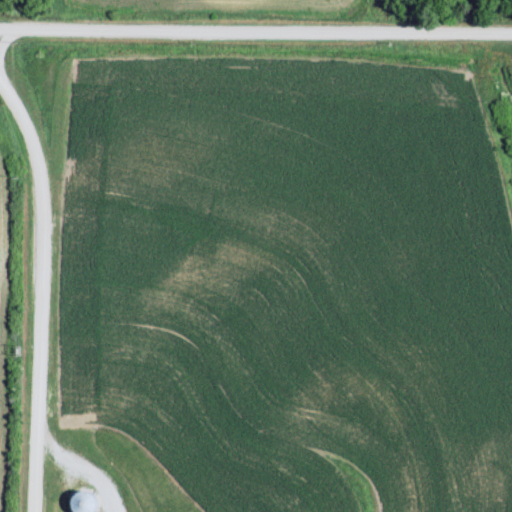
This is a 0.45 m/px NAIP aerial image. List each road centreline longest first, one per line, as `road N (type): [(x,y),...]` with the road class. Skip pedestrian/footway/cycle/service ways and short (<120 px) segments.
road 1 (residential): [(0,24),(511,9)]
road 2 (residential): [(37,511),(37,184),(31,148),(0,85)]
